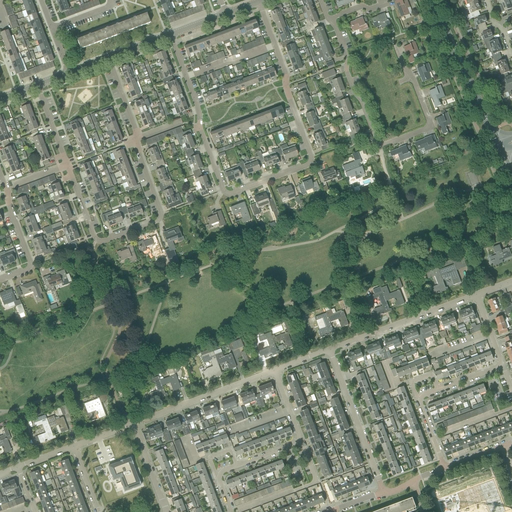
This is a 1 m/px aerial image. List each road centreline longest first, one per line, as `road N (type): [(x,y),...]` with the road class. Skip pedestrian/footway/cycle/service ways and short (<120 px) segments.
road 1 (residential): [(170,36),(229,194),(310,157),(260,3)]
road 2 (residential): [(36,86),(95,239),(123,234),(161,214),(108,59)]
road 3 (residential): [(393,45),(431,126),(377,145),(331,18)]
road 4 (residential): [(329,351),(475,296)]
road 5 (residential): [(132,425),(275,372)]
road 6 (residential): [(383,493),(329,351)]
road 7 (residential): [(0,280),(30,260),(0,173)]
road 8 (residential): [(232,511),(312,483),(301,442)]
